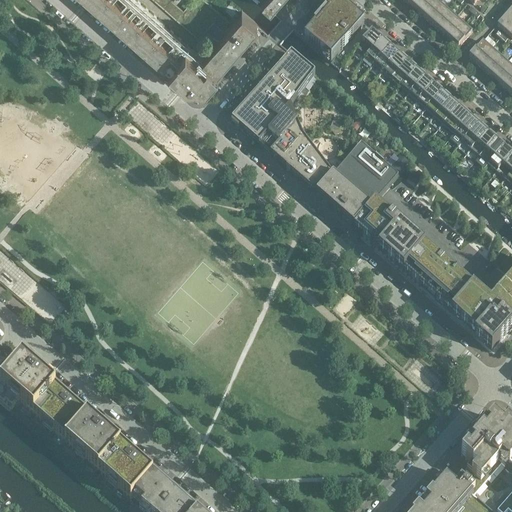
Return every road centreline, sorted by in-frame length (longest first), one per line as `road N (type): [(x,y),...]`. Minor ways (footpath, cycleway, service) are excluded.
road 1 (residential): [(493,383),(200,124)]
road 2 (residential): [(227,511),(19,330)]
road 3 (residential): [(511,128),(366,0)]
road 4 (residential): [(200,124),(56,0)]
road 5 (residential): [(380,511),(493,383)]
road 6 (residential): [(200,124),(310,0)]
